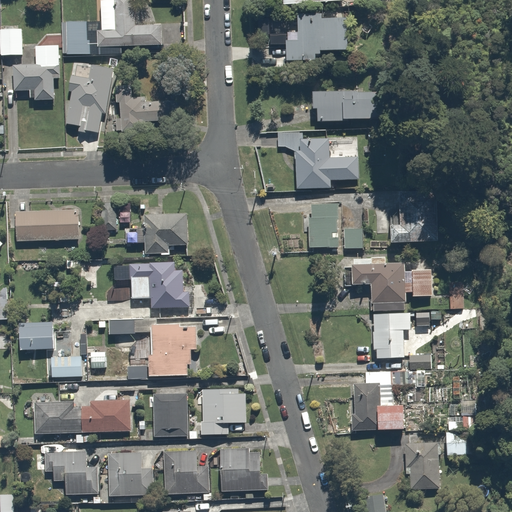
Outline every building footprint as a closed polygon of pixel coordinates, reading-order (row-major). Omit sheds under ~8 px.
[(133,0),(116,0),(118,32),(100,33),(100,48),(164,46),(163,26),(134,28),(133,0)] [(284,0),(285,10),(343,6),(342,0),(284,0)] [(291,36),(291,71),(307,71),(307,62),(321,62),(321,53),(346,53),(346,16),(302,16),(302,36),(291,36)] [(93,22),(65,23),(65,55),(93,55),(93,22)] [(23,25),(0,25),(1,58),(23,57),(23,25)] [(59,49),(37,49),(38,68),(13,69),(14,92),(32,92),(33,101),(61,100),(59,49)] [(117,74),(91,68),(88,81),(72,77),(67,98),(75,100),(69,127),(103,134),(117,74)] [(179,88),(119,93),(122,134),(183,129),(179,88)] [(388,91),(315,96),(317,127),(391,122),(388,91)] [(334,138),(279,137),(279,151),(299,151),(299,192),(332,192),(332,182),(350,182),(350,161),(334,161),(334,138)] [(341,206),(311,206),(311,248),(340,249),(341,206)] [(80,213),(16,215),(17,242),(81,239),(80,213)] [(439,214),(392,215),(393,246),(439,245),(439,214)] [(188,217),(147,220),(148,230),(137,231),(138,246),(149,245),(150,256),(174,255),(174,248),(190,246),(188,217)] [(365,228),(344,229),(345,248),(366,246),(365,228)] [(186,264),(135,265),(136,301),(152,301),(152,310),(187,309),(186,264)] [(407,265),(354,267),(355,288),(376,287),(377,312),(409,311),(407,265)] [(434,271),(414,272),(416,301),(435,300),(434,271)] [(11,296),(0,296),(0,324),(12,324),(11,296)] [(403,315),(376,316),(377,363),(405,362),(403,315)] [(136,320),(113,320),(113,337),(137,337),(136,320)] [(56,324),(20,324),(20,349),(56,350),(56,324)] [(199,327),(154,326),(154,379),(198,379),(199,327)] [(113,356),(93,355),(91,381),(112,382),(113,356)] [(433,355),(410,356),(410,370),(434,368),(433,355)] [(84,359),(54,359),(54,380),(84,381),(84,359)] [(149,363),(130,365),(131,381),(150,379),(149,363)] [(394,409),(395,384),(390,384),(390,372),(367,371),(367,384),(355,384),(354,434),(408,435),(408,409),(394,409)] [(83,408),(84,437),(131,436),(130,391),(116,392),(116,402),(92,403),(93,408),(83,408)] [(233,423),(251,423),(251,391),(201,392),(202,436),(233,436),(233,423)] [(190,398),(158,397),(157,439),(190,439),(190,398)] [(84,437),(83,408),(75,408),(75,404),(35,405),(36,438),(84,437)] [(474,416),(447,418),(450,460),(477,458),(474,416)] [(408,446),(408,477),(412,477),(412,492),(441,492),(441,446),(408,446)] [(261,449),(222,452),(224,494),(264,492),(261,449)] [(91,454),(47,454),(47,474),(56,474),(56,483),(68,483),(68,498),(101,498),(100,469),(91,469),(91,454)] [(143,454),(108,455),(110,498),(157,497),(156,469),(144,469),(143,454)] [(201,455),(165,456),(166,494),(211,494),(211,470),(201,470),(201,455)] [(385,511),(383,494),(363,497),(365,511),(385,511)]
